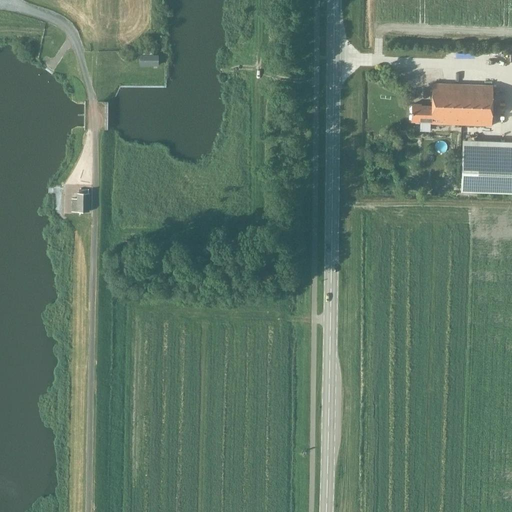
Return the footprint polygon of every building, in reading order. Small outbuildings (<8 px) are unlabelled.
[(506,62),(506,52),(493,52),(493,62),(506,62)] [(158,54),(140,54),(140,66),(159,65),(158,54)] [(431,123),(492,125),(493,86),(432,84),(431,104),(411,104),(411,121),(431,121),(431,123)] [(511,152),(462,150),(460,190),(511,192),(511,152)] [(72,199),(72,211),(89,211),(89,193),(77,193),(77,199),(72,199)]
